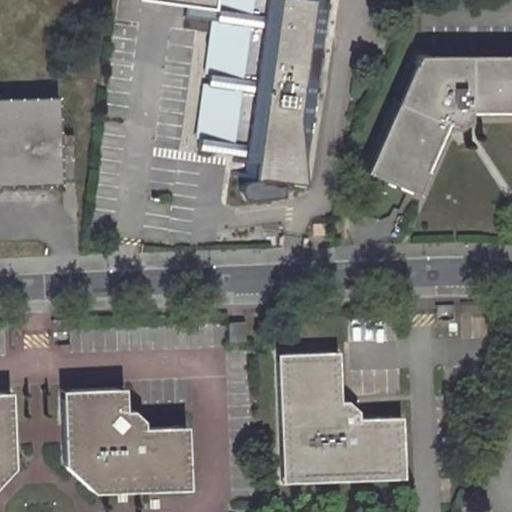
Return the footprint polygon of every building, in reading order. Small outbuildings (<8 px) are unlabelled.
[(194,138),(194,151),(244,158),(244,164),(251,164),(253,177),(249,177),(246,179),(245,181),(243,185),(244,188),(245,191),(248,193),(282,188),(282,180),(302,182),(322,0),(209,0),(208,8),(213,9),(211,24),(207,24),(202,71),(205,72),(204,88),(200,87),(194,138)] [(511,54),(412,57),(357,172),(408,198),(440,130),(452,136),(470,121),(469,111),(511,110),(511,54)] [(0,189),(62,188),(59,95),(0,96),(0,189)] [(313,224),(313,234),(324,234),(323,224),(313,224)] [(244,322),(228,322),(229,340),(244,340),(244,322)] [(326,351),(283,353),(275,360),(279,476),(284,483),(398,478),(404,469),(403,422),(395,415),(354,418),(354,411),(342,401),(336,401),(334,360),(326,351)] [(112,384),(67,389),(59,399),(62,467),(89,488),(181,486),(188,478),(186,431),(178,425),(142,426),(141,417),(129,408),(122,408),(121,391),(112,384)] [(0,482),(13,467),(10,399),(2,392),(0,391),(0,482)]
